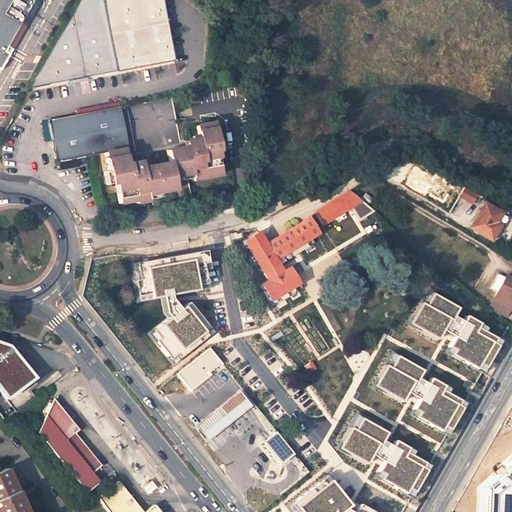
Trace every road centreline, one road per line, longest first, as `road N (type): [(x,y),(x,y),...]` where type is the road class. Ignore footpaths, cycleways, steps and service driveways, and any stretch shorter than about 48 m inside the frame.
road 1 (primary): [(234,511),(71,307),(58,279)]
road 2 (primary): [(24,301),(56,320),(214,511)]
road 3 (residential): [(69,242),(141,239),(255,218)]
road 4 (unknown): [(184,116),(235,113),(248,186),(231,223)]
road 5 (tertiary): [(434,511),(511,374)]
